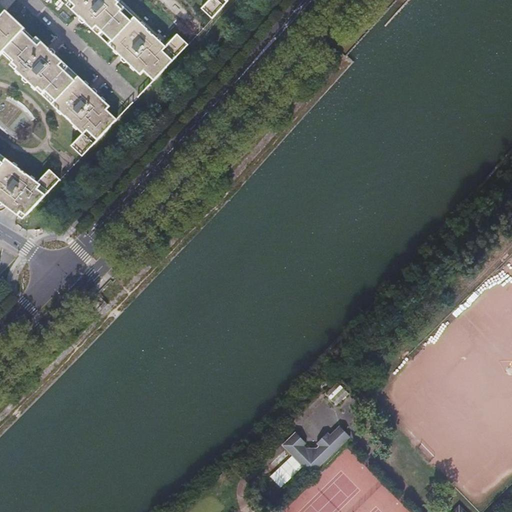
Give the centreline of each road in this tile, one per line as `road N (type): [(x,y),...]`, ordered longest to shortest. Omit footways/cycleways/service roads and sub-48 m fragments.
road 1 (primary): [(79,288),(356,0)]
road 2 (primary): [(230,92),(60,274)]
road 3 (primary): [(318,0),(230,92)]
